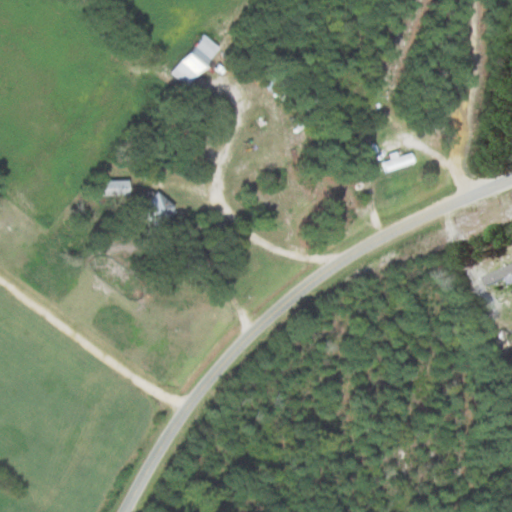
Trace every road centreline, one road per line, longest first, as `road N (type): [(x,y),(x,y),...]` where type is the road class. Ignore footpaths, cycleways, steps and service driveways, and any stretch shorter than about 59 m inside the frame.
road 1 (tertiary): [(511,177),(382,236),(288,299),(186,405),(125,511)]
road 2 (residential): [(468,198),(454,171),(463,0)]
